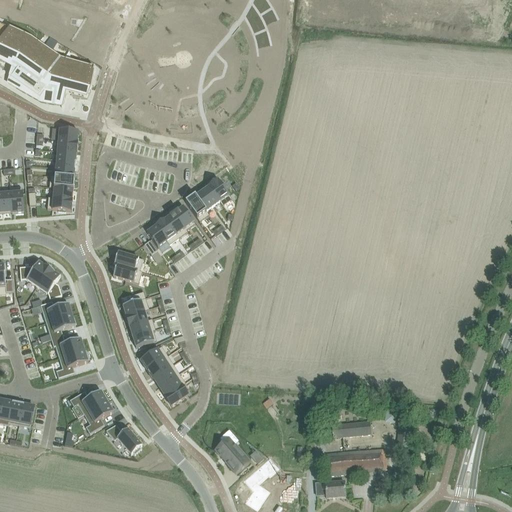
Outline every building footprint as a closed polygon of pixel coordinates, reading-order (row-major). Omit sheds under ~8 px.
[(0,62),(14,67),(9,84),(41,103),(62,107),(61,109),(63,109),(66,95),(73,97),(74,99),(87,100),(91,92),(94,75),(93,75),(59,66),(28,44),(0,30),(0,62)] [(59,142),(78,144),(79,133),(60,131),(59,142)] [(56,142),(55,154),(58,154),(58,153),(77,155),(77,156),(78,144),(59,142),(56,142)] [(58,154),(57,162),(76,163),(77,156),(77,155),(58,153),(58,154)] [(57,162),(56,170),(75,172),(76,163),(57,162)] [(55,178),(74,180),(75,172),(56,170),(55,178)] [(50,178),(49,189),(52,190),(52,189),(54,189),(73,191),(73,192),(74,192),(75,180),(74,180),(55,178),(50,178)] [(218,181),(209,188),(220,204),(223,208),(232,201),(218,181)] [(209,188),(202,193),(213,209),(220,204),(209,188),(208,188),(209,188)] [(22,189),(10,190),(10,195),(11,195),(12,214),(12,215),(24,214),(22,189)] [(51,200),(72,202),(73,192),(73,191),(54,189),(52,189),(52,190),(51,200)] [(202,193),(196,198),(207,213),(213,209),(202,193)] [(10,195),(3,196),(4,215),(12,214),(11,195),(10,195)] [(195,197),(186,204),(200,224),(210,217),(207,213),(196,198),(195,197)] [(48,199),(47,211),(58,212),(58,213),(66,214),(66,213),(72,213),(73,202),(72,202),(51,200),(48,199)] [(178,212),(174,215),(186,233),(187,232),(195,226),(183,208),(178,212)] [(165,221),(179,241),(188,234),(187,232),(186,233),(174,215),(169,218),(165,221)] [(165,221),(155,227),(156,228),(167,243),(170,247),(179,241),(165,221)] [(156,228),(147,234),(158,250),(167,243),(156,228)] [(150,243),(144,247),(152,257),(157,253),(150,243)] [(118,254),(115,267),(117,267),(140,273),(144,261),(118,254)] [(30,269),(20,270),(21,282),(27,282),(37,289),(50,271),(39,263),(34,271),(30,269)] [(4,266),(0,266),(0,288),(5,288),(6,294),(14,294),(13,281),(6,282),(4,266)] [(117,267),(114,279),(139,286),(142,274),(140,273),(117,267)] [(50,271),(37,289),(48,296),(50,302),(62,298),(59,288),(56,286),(61,278),(50,271)] [(144,294),(131,298),(133,304),(146,300),(144,294)] [(131,305),(123,308),(126,318),(145,313),(149,312),(146,300),(133,304),(131,305)] [(53,304),(41,308),(46,325),(72,317),(69,305),(54,310),(53,304)] [(126,318),(129,329),(130,329),(148,323),(145,313),(126,318)] [(72,317),(46,325),(52,343),(64,339),(62,333),(76,328),(72,317)] [(148,323),(130,329),(133,339),(153,333),(154,333),(156,332),(152,321),(148,323)] [(153,333),(133,339),(136,350),(144,347),(146,347),(157,343),(154,333),(153,333)] [(64,339),(52,343),(54,350),(55,349),(59,360),(85,352),(81,340),(65,345),(64,339)] [(162,348),(141,362),(147,372),(168,358),(162,348)] [(63,371),(56,373),(59,381),(75,376),(73,369),(88,364),(88,362),(89,361),(86,353),(85,353),(85,352),(59,360),(63,371)] [(168,358),(147,372),(153,381),(154,381),(154,380),(174,367),(168,358)] [(174,367),(154,380),(154,381),(160,389),(180,376),(174,367)] [(180,376),(160,389),(165,398),(166,398),(182,387),(182,388),(186,386),(180,376)] [(165,398),(171,408),(188,397),(182,388),(182,387),(166,398),(165,398)] [(85,394),(70,402),(74,409),(78,407),(84,417),(107,403),(107,402),(108,402),(103,394),(102,394),(101,392),(88,400),(85,394)] [(269,400),(263,405),(267,410),(273,406),(269,400)] [(2,402),(0,414),(0,425),(8,428),(9,425),(13,404),(13,403),(13,404),(2,402)] [(107,403),(84,417),(90,427),(86,429),(90,436),(105,427),(101,421),(114,414),(107,403)] [(13,404),(9,425),(19,427),(24,406),(13,404)] [(24,406),(19,427),(30,430),(35,408),(24,406)] [(332,428),(333,440),(370,436),(369,424),(332,428)] [(116,427),(106,433),(115,443),(118,441),(131,457),(133,455),(135,457),(142,451),(140,449),(142,447),(128,431),(123,435),(116,427)] [(400,429),(399,433),(397,447),(400,447),(399,453),(405,454),(406,448),(408,448),(410,430),(400,429)] [(229,440),(216,452),(237,476),(250,464),(229,440)] [(385,451),(345,455),(347,476),(387,471),(385,451)] [(263,460),(256,452),(250,457),(257,466),(263,460)] [(329,478),(347,476),(345,455),(326,457),(329,478)] [(270,459),(244,482),(245,482),(253,492),(245,504),(257,511),(270,493),(259,485),(269,477),(270,478),(279,470),(270,459)] [(346,498),(344,483),(316,485),(317,497),(326,497),(326,500),(346,498)]
